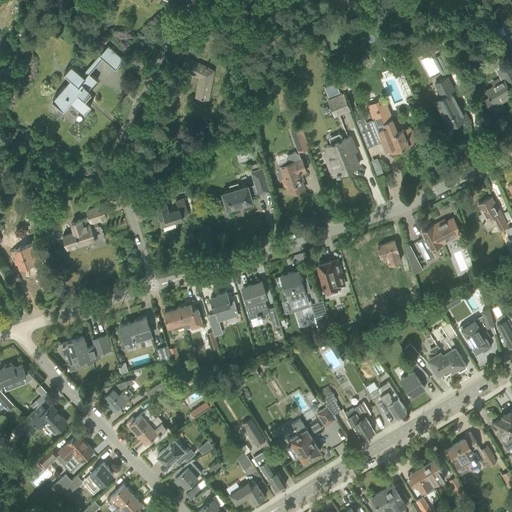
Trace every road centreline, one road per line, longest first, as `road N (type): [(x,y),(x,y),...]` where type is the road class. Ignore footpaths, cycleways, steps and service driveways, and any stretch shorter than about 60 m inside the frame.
road 1 (residential): [(154,287),(405,204),(511,146)]
road 2 (residential): [(154,287),(116,156),(190,0)]
road 3 (secondary): [(282,505),(511,370)]
road 4 (residential): [(178,511),(14,332)]
road 5 (residential): [(14,332),(154,287)]
